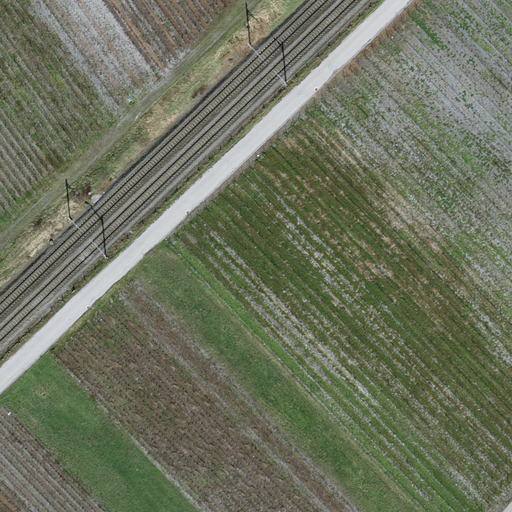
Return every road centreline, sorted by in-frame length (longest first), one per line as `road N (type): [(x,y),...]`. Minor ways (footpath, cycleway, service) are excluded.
road 1 (track): [(400,0),(0,386)]
road 2 (track): [(0,244),(252,0)]
